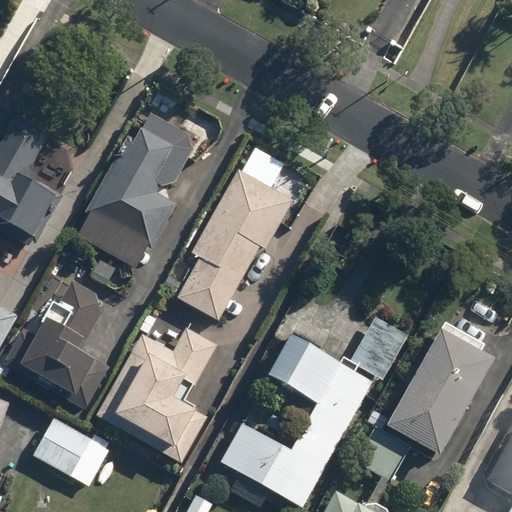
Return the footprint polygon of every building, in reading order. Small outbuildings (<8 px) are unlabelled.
[(0,136),(0,238),(27,253),(82,150),(13,113),(0,136)] [(191,153),(188,138),(150,117),(141,132),(138,130),(132,141),(125,138),(82,216),(87,219),(76,238),(140,273),(177,206),(156,194),(161,184),(171,190),(191,153)] [(254,149),(240,174),(235,171),(186,261),(195,266),(176,301),(217,324),(258,249),(264,253),(291,202),(270,190),(284,166),(254,149)] [(34,336),(22,330),(3,364),(72,401),(92,364),(77,356),(105,303),(66,282),(54,304),(48,301),(37,321),(42,323),(34,336)] [(0,350),(17,318),(0,309),(0,350)] [(195,387),(215,349),(183,332),(172,352),(147,339),(158,319),(149,313),(93,417),(180,464),(204,419),(171,401),(182,381),(195,387)] [(437,332),(389,420),(374,412),(346,462),(389,486),(412,444),(438,458),(491,362),(479,355),(483,347),(442,324),(437,332)] [(405,345),(370,325),(348,364),(383,384),(405,345)] [(260,508),(269,490),(304,509),(371,384),(286,338),(263,380),(312,406),(288,451),(239,425),(219,463),(227,467),(218,485),(260,508)] [(0,427),(9,405),(0,401),(0,427)] [(108,452),(53,419),(31,457),(86,490),(108,452)] [(511,433),(485,482),(511,496),(511,433)] [(369,511),(370,511),(334,492),(323,511),(369,511)] [(209,511),(212,507),(193,497),(184,511),(209,511)]
